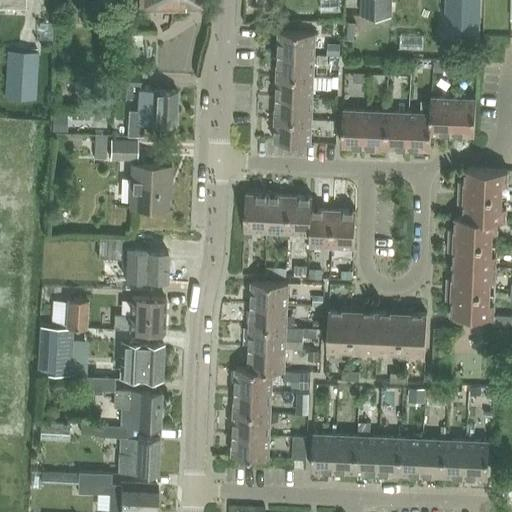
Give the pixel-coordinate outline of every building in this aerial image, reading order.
[(69,0),(71,20),(87,19),(85,0),(69,0)] [(201,0),(139,0),(139,11),(202,9),(201,0)] [(362,0),(362,15),(391,16),(391,0),(362,0)] [(445,0),(445,35),(480,36),(480,0),(445,0)] [(279,30),(278,51),(314,53),(315,31),(279,30)] [(8,50),(4,96),(34,98),(37,52),(8,50)] [(278,51),(277,73),(314,74),(314,53),(278,51)] [(119,70),(118,94),(131,95),(132,82),(140,83),(141,72),(119,70)] [(277,73),(276,95),(313,96),(314,74),(277,73)] [(137,124),(175,125),(176,89),(138,88),(137,124)] [(276,95),(275,117),(312,118),(313,96),(276,95)] [(453,132),(455,96),(431,95),(430,111),(433,111),(432,131),(453,132)] [(475,132),(476,97),(455,96),(453,132),(475,132)] [(342,144),(364,145),(365,108),(343,107),(342,144)] [(364,145),(386,146),(388,109),(365,108),(364,145)] [(386,146),(409,147),(410,110),(388,109),(386,146)] [(431,148),(432,131),(433,111),(430,111),(410,110),(409,147),(431,148)] [(275,117),(275,138),(311,139),(312,118),(275,117)] [(110,156),(136,158),(137,139),(111,138),(110,156)] [(130,205),(165,207),(166,180),(170,180),(170,164),(132,162),(130,205)] [(464,191),(508,193),(509,168),(466,166),(465,179),(459,179),(459,182),(465,182),(464,191)] [(507,217),(508,193),(464,191),(464,199),(458,199),(458,202),(464,202),(463,215),(498,217),(507,217)] [(269,194),(247,193),(245,236),(253,237),(253,228),(268,229),(269,194)] [(268,229),(279,230),(279,238),(287,238),(288,230),(290,230),(292,195),(269,194),(268,229)] [(312,231),(313,207),(314,195),(292,195),(290,230),(311,231),(312,231)] [(334,246),(335,208),(313,207),(312,231),(311,231),(311,245),(334,246)] [(355,247),(357,209),(335,208),(334,246),(355,247)] [(497,241),(498,217),(463,215),(456,215),(456,228),(450,228),(449,231),(455,231),(455,239),(497,241)] [(118,238),(100,236),(98,256),(117,258),(118,238)] [(496,265),(497,241),(455,239),(455,246),(449,246),(449,249),(455,249),(454,263),(496,265)] [(125,278),(165,279),(166,251),(126,248),(125,278)] [(495,292),(496,265),(454,263),(453,277),(448,277),(448,280),(453,280),(453,290),(495,292)] [(251,280),(250,302),(288,304),(289,282),(251,280)] [(494,313),(495,292),(453,290),(453,300),(447,300),(447,303),(452,303),(452,312),(464,312),(473,313),(481,313),(490,313),(494,313)] [(64,314),(63,296),(50,297),(51,314),(64,314)] [(114,314),(114,329),(163,331),(165,297),(131,296),(130,314),(114,314)] [(65,326),(85,327),(87,298),(67,297),(65,326)] [(250,302),(249,324),(287,325),(288,304),(250,302)] [(351,351),(353,308),(344,307),(345,303),(342,303),(341,307),(329,306),(326,350),(351,351)] [(376,353),(378,309),(365,308),(365,304),(362,304),(362,308),(353,308),(351,351),(376,353)] [(400,354),(402,310),(394,309),(394,305),(391,305),(391,309),(378,309),(376,353),(400,354)] [(400,354),(425,355),(427,311),(413,310),(414,306),(410,306),(410,310),(402,310),(400,354)] [(473,313),(464,312),(464,321),(473,322),(473,313)] [(473,313),(473,322),(481,322),(481,313),(473,313)] [(481,313),(481,322),(490,322),(490,313),(481,313)] [(494,313),(490,313),(490,322),(498,323),(499,313),(494,313)] [(499,313),(498,323),(507,323),(507,314),(499,313)] [(286,347),(286,338),(302,339),(303,326),(287,325),(249,324),(248,345),(286,347)] [(39,326),(37,372),(69,374),(71,327),(39,326)] [(434,326),(434,335),(443,336),(444,327),(434,326)] [(434,335),(434,344),(443,344),(443,336),(434,335)] [(124,377),(161,379),(162,343),(125,341),(124,377)] [(434,344),(433,352),(443,353),(443,344),(434,344)] [(248,345),(247,367),(272,368),(272,369),(285,370),(286,347),(248,345)] [(433,361),(442,361),(443,353),(433,352),(433,361)] [(235,366),(234,388),(271,390),(272,369),(272,368),(247,367),(235,366)] [(343,370),(342,379),(351,379),(352,370),(343,370)] [(352,370),(351,379),(360,380),(360,370),(352,370)] [(308,388),(309,371),(293,371),(292,387),(308,388)] [(391,372),(391,381),(400,382),(400,372),(391,372)] [(400,372),(400,382),(408,382),(409,373),(400,372)] [(81,376),(81,388),(85,388),(85,393),(102,393),(102,388),(114,389),(115,377),(81,376)] [(330,384),(329,400),(338,400),(339,384),(330,384)] [(348,385),(339,384),(338,400),(347,401),(348,385)] [(234,388),(233,410),(270,412),(271,390),(234,388)] [(160,391),(114,389),(113,406),(122,406),(121,425),(121,426),(138,427),(159,428),(160,391)] [(309,393),(296,392),(296,402),(308,403),(309,393)] [(233,410),(232,432),(269,434),(270,412),(233,410)] [(68,423),(41,421),(40,437),(67,438),(68,423)] [(97,435),(120,436),(119,472),(157,474),(158,438),(138,437),(138,427),(121,426),(121,425),(97,423),(97,435)] [(312,468),(334,469),(335,432),(313,431),(312,468)] [(232,432),(231,454),(268,456),(269,434),(232,432)] [(334,469),(356,470),(357,433),(335,432),(334,469)] [(356,470),(378,471),(379,434),(357,433),(356,470)] [(378,471),(400,472),(401,435),(379,434),(378,471)] [(307,435),(293,435),(292,458),(306,458),(307,435)] [(400,472),(422,473),(423,436),(401,435),(400,472)] [(422,473),(444,474),(445,437),(423,436),(422,473)] [(444,474),(466,475),(467,438),(445,437),(444,474)] [(467,438),(466,475),(487,476),(489,439),(467,438)] [(40,469),(39,481),(77,483),(78,471),(40,469)] [(77,483),(77,490),(109,492),(108,511),(119,511),(133,511),(154,511),(156,482),(121,480),(121,487),(110,486),(111,472),(78,470),(78,471),(77,483)]
